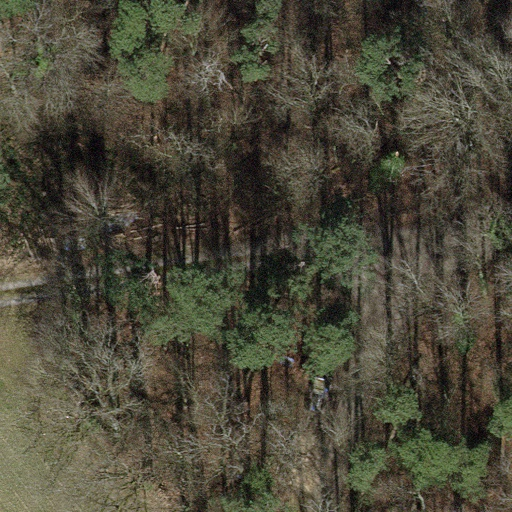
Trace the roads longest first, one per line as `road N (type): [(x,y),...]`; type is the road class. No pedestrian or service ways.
road 1 (track): [(511,229),(403,251),(0,293)]
road 2 (track): [(403,251),(336,511)]
